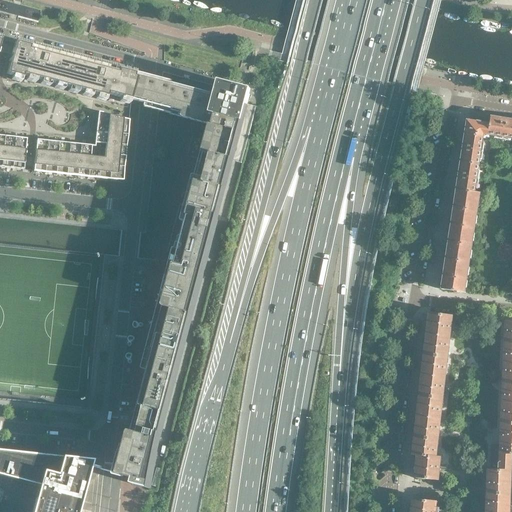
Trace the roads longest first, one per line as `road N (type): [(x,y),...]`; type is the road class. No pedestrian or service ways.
road 1 (motorway): [(338,394),(368,205),(422,0)]
road 2 (motorway): [(319,128),(262,392),(246,511)]
road 3 (motorway): [(274,511),(341,155)]
road 4 (residential): [(134,206),(150,63),(0,23)]
road 5 (motorway): [(314,0),(255,258)]
road 6 (motorway): [(255,258),(186,511)]
road 7 (residential): [(511,108),(453,103),(412,302)]
road 8 (motorway): [(338,394),(347,225),(341,155)]
road 9 (residential): [(110,437),(134,206)]
road 10 (residential): [(412,302),(386,511)]
road 11 (motorway): [(341,155),(382,0)]
road 12 (motorway): [(319,128),(255,258)]
road 13 (residential): [(134,206),(0,192)]
road 14 (motorway): [(354,0),(319,128)]
